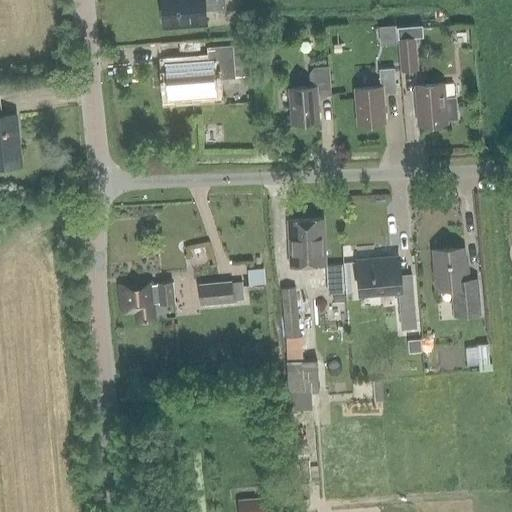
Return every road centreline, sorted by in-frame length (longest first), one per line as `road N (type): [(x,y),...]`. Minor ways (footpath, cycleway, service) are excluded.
road 1 (unclassified): [(99,184),(511,171)]
road 2 (tertiary): [(117,511),(95,293),(99,184)]
road 3 (tertiary): [(99,184),(81,0)]
